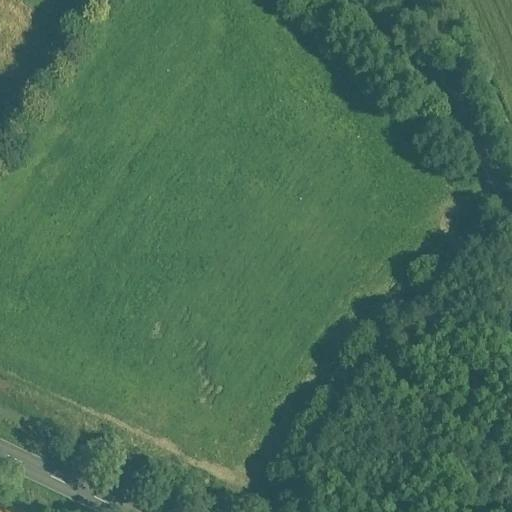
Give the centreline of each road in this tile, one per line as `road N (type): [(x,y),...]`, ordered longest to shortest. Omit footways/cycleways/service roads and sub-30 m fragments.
road 1 (unclassified): [(362,0),(426,57),(511,201)]
road 2 (tertiary): [(110,511),(0,459)]
